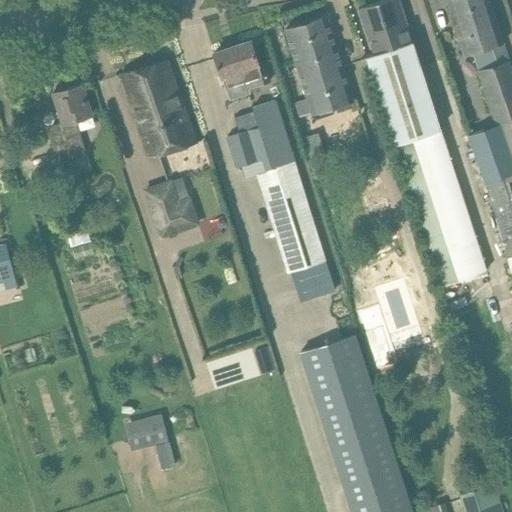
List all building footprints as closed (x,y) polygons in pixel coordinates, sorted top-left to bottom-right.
[(383,0),(358,8),(373,53),(411,41),(398,0),(383,0)] [(447,0),(464,55),(472,53),(503,43),(489,0),(447,0)] [(353,100),(332,36),(326,17),(286,30),(308,99),(295,103),(300,118),(353,100)] [(259,67),(264,65),(263,63),(258,64),(251,41),(214,53),(229,100),(250,93),(249,89),(265,84),(259,67)] [(440,129),(411,41),(373,53),(365,55),(394,144),(440,129)] [(503,43),(472,53),(478,71),(509,61),(503,43)] [(192,144),(172,79),(167,60),(120,74),(145,158),(192,144)] [(496,125),(501,123),(511,119),(511,71),(509,61),(478,71),(496,125)] [(90,171),(86,156),(74,118),(90,113),(81,84),(54,93),(63,123),(47,128),(64,182),(85,175),(84,172),(90,171)] [(259,127),(268,155),(272,168),(294,161),(274,99),(252,106),(259,127)] [(511,119),(501,123),(511,155),(511,119)] [(511,173),(511,155),(501,123),(496,125),(468,135),(483,183),(503,177),(511,173)] [(255,160),(268,155),(259,127),(246,131),(255,160)] [(440,129),(394,144),(440,285),(485,271),(440,129)] [(237,165),(242,164),(255,160),(246,131),(228,137),(237,165)] [(318,133),(304,138),(311,158),(325,153),(318,133)] [(246,177),(256,173),(272,168),(268,155),(255,160),(242,164),(246,177)] [(294,161),(272,168),(256,173),(288,273),(326,261),(294,161)] [(357,179),(364,202),(385,195),(378,173),(357,179)] [(172,178),(142,189),(160,240),(169,237),(169,238),(177,236),(176,233),(201,225),(190,195),(188,195),(182,177),(172,180),(172,178)] [(506,257),(511,255),(511,196),(510,197),(503,177),(483,183),(506,257)] [(385,195),(364,202),(371,224),(392,218),(385,195)] [(6,243),(0,244),(0,283),(16,279),(6,243)] [(410,511),(352,333),(346,312),(336,315),(343,336),(300,350),(352,511),(410,511)] [(167,412),(125,422),(129,440),(158,433),(158,431),(171,428),(167,412)] [(503,511),(494,483),(460,494),(465,511),(503,511)]
